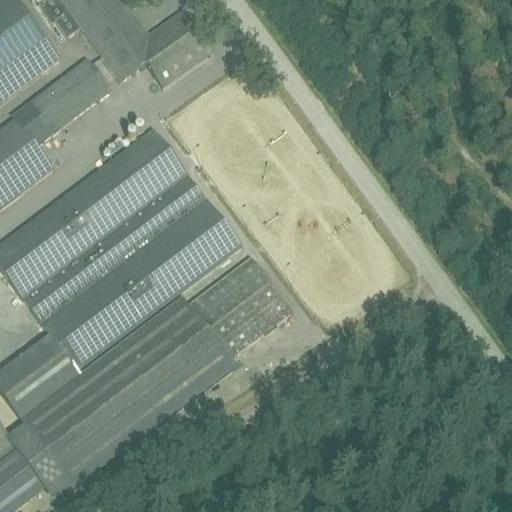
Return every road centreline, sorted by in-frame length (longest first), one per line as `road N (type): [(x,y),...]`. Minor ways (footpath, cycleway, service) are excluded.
road 1 (tertiary): [(511,382),(231,0)]
road 2 (track): [(98,511),(446,293)]
